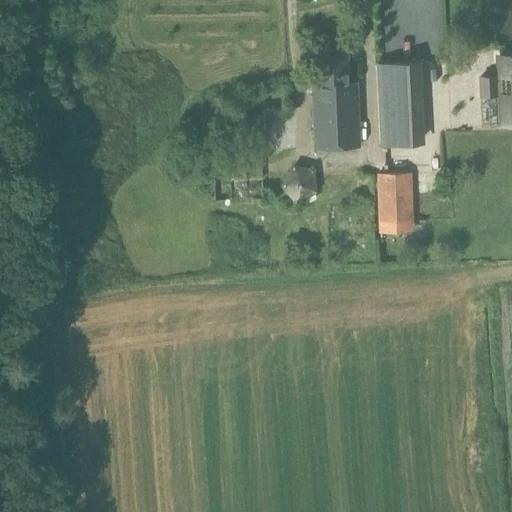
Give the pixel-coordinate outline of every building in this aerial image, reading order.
[(347,82),(346,55),(316,56),(317,83),(313,83),(315,146),(358,145),(356,81),(347,82)] [(499,76),(479,77),(480,96),(495,95),(495,107),(501,107),(501,124),(511,123),(511,55),(499,56),(499,76)] [(380,144),(417,142),(414,62),(377,63),(380,144)] [(264,133),(263,113),(201,113),(202,133),(264,133)] [(217,197),(263,196),(261,164),(215,166),(217,197)] [(383,225),(415,224),(413,176),(381,177),(383,225)]
